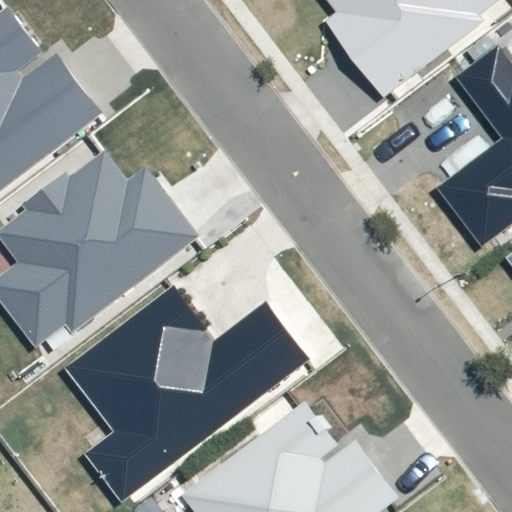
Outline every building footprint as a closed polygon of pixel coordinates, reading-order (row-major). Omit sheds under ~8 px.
[(337,0),(345,11),(336,18),(391,95),(495,21),(489,13),(507,0),(337,0)] [(0,198),(114,112),(66,49),(31,76),(29,72),(56,52),(18,2),(0,15),(0,198)] [(443,189),(488,247),(511,228),(511,50),(507,45),(465,77),(511,137),(443,189)] [(27,262),(0,282),(0,289),(44,348),(73,326),(81,336),(213,237),(157,163),(136,179),(114,150),(5,232),(27,262)] [(183,287),(79,366),(128,431),(96,455),(130,500),(315,361),(272,304),(224,341),(183,287)] [(314,398),(187,494),(200,511),(386,511),(408,495),(364,439),(333,462),(329,457),(348,442),(314,398)]
